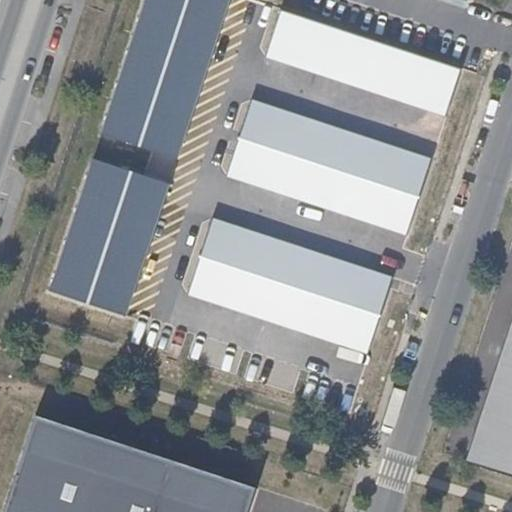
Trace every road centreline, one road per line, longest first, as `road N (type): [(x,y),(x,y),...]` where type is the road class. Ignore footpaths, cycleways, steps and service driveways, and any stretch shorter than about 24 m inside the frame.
road 1 (residential): [(380,511),(511,113)]
road 2 (secondary): [(0,170),(56,0)]
